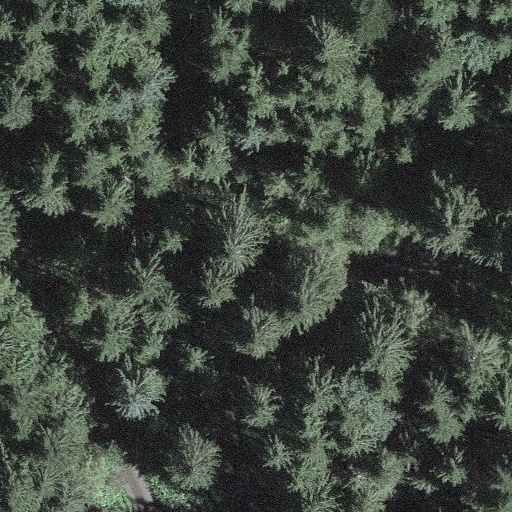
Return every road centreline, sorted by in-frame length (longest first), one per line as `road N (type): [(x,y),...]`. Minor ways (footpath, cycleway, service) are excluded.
road 1 (track): [(246,511),(227,390),(235,356),(258,323),(308,291),(420,257),(458,261),(511,282)]
road 2 (track): [(0,163),(49,304),(148,511)]
